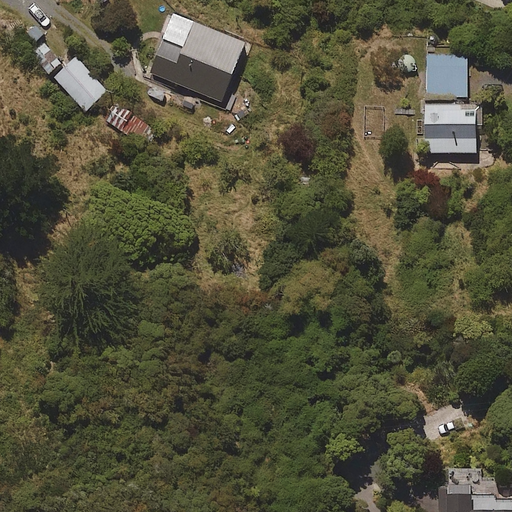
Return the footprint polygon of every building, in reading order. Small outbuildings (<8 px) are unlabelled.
[(247,46),(196,25),(185,50),(164,41),(150,74),(223,104),(247,46)] [(63,64),(46,43),(33,54),(50,75),(63,64)] [(468,100),(468,56),(428,56),(428,99),(468,100)] [(108,93),(77,59),(56,78),(87,113),(108,93)] [(116,104),(104,121),(146,150),(158,133),(116,104)] [(477,108),(427,107),(426,154),(477,154),(477,133),(477,108)] [(511,511),(511,483),(498,484),(498,479),(485,479),(485,472),(452,472),(452,490),(440,490),(440,511),(511,511)]
